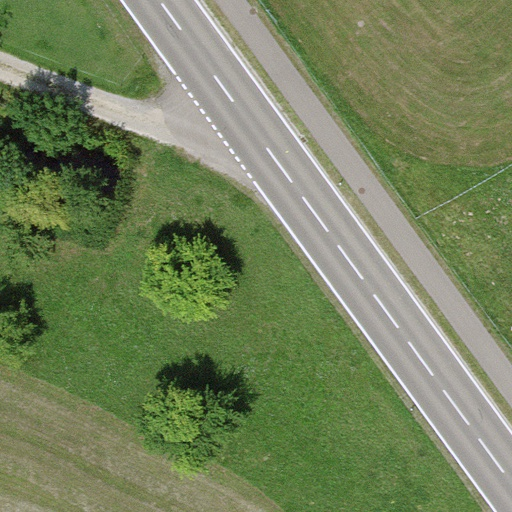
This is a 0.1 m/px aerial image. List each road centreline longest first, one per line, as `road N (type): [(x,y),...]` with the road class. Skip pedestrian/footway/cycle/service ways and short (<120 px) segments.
road 1 (primary): [(160,0),(511,479)]
road 2 (track): [(290,177),(0,71)]
